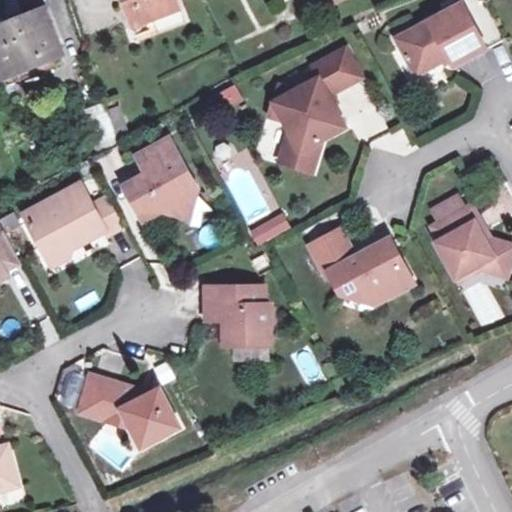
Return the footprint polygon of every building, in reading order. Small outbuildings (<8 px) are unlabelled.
[(177,0),(125,0),(135,26),(181,8),(177,0)] [(322,0),(328,9),(343,0),(322,0)] [(463,2),(396,38),(415,74),(448,57),(453,66),(487,48),(463,2)] [(46,8),(0,27),(0,87),(27,77),(23,65),(62,49),(46,8)] [(347,50),(312,67),(318,80),(297,91),(282,87),(273,113),(286,118),(291,126),(281,160),(312,169),(322,138),(344,126),(327,93),(360,75),(347,50)] [(221,93),(230,110),(246,101),(236,84),(221,93)] [(106,104),(89,111),(100,151),(119,141),(106,104)] [(122,106),(112,109),(120,133),(130,130),(122,106)] [(370,135),(371,152),(408,150),(407,133),(370,135)] [(172,138),(141,155),(150,173),(128,185),(146,218),(164,208),(178,213),(181,199),(195,203),(200,188),(172,138)] [(82,186),(30,214),(51,257),(69,248),(104,230),(105,233),(126,223),(111,197),(94,206),(82,186)] [(181,199),(178,213),(190,216),(195,203),(181,199)] [(470,208),(436,227),(443,241),(440,244),(457,274),(475,265),(505,274),(511,248),(488,240),(485,241),(475,224),(478,222),(470,208)] [(340,231),(314,246),(329,274),(334,272),(343,292),(357,293),(369,288),(389,294),(412,281),(390,241),(356,259),(340,231)] [(0,276),(6,273),(4,269),(22,259),(8,233),(0,236),(0,276)] [(69,248),(51,257),(54,262),(72,253),(69,248)] [(266,288),(210,289),(211,317),(222,316),(229,316),(229,337),(229,342),(271,342),(271,305),(265,305),(266,288)] [(389,294),(369,288),(376,301),(389,294)] [(156,368),(162,385),(176,380),(169,363),(156,368)] [(139,391),(96,377),(85,411),(113,420),(128,412),(145,445),(181,426),(162,392),(144,400),(139,391)] [(0,489),(19,484),(10,451),(0,453),(0,489)]
